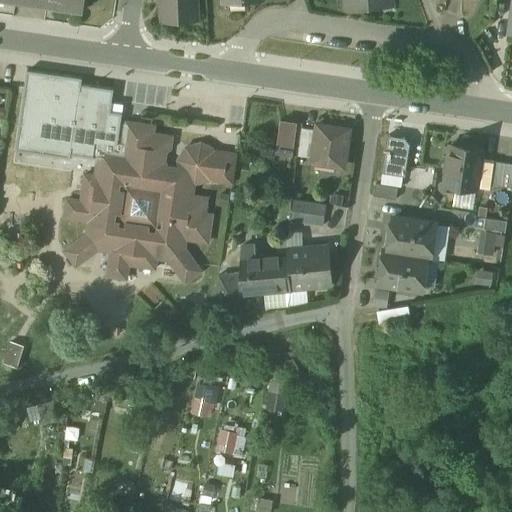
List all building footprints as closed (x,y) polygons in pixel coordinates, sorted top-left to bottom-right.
[(32,0),(32,3),(83,11),(85,0),(32,0)] [(194,0),(160,0),(162,18),(176,17),(180,21),(196,20),(194,0)] [(72,154),(98,158),(105,160),(107,151),(121,153),(126,125),(118,123),(120,112),(110,110),(113,90),(80,85),(81,79),(27,70),(14,152),(71,161),(72,154)] [(272,151),(296,153),(299,119),(275,117),(272,151)] [(154,126),(127,121),(126,125),(121,153),(107,151),(105,160),(98,158),(95,177),(85,175),(81,201),(66,199),(63,218),(88,222),(85,240),(80,239),(64,251),(75,267),(92,254),(92,249),(110,252),(107,277),(126,279),(128,265),(155,269),(156,258),(174,261),(173,267),(185,283),(201,271),(189,255),(183,254),(186,240),(208,243),(212,215),(204,214),(206,198),(192,196),(194,184),(210,180),(232,183),(237,154),(214,151),(201,143),(185,147),(177,160),(176,167),(167,166),(164,161),(165,152),(170,149),(172,136),(153,134),(154,126)] [(348,130),(316,125),(316,130),(312,157),(312,162),(343,166),(348,130)] [(301,128),(298,155),(312,157),(316,130),(301,128)] [(465,147),(450,145),(443,189),(460,192),(461,186),(477,188),(482,150),(478,149),(479,145),(465,143),(465,147)] [(401,163),(379,160),(375,184),(398,187),(401,163)] [(511,163),(493,161),(490,183),(511,186),(511,163)] [(398,187),(375,184),(373,195),(396,198),(398,187)] [(304,200),(293,199),(291,210),(302,212),(304,200)] [(326,204),(304,200),(302,212),(316,214),(324,215),(326,204)] [(324,215),(316,214),(314,224),(323,225),(324,215)] [(431,257),(436,223),(392,217),(388,249),(384,249),(384,250),(431,257)] [(507,220),(485,217),(484,228),(505,232),(507,220)] [(495,232),(480,229),(476,256),(491,258),(495,232)] [(328,244),(287,248),(287,253),(291,289),(292,288),(292,289),(332,285),(328,244)] [(264,255),(255,256),(254,245),(241,246),(240,273),(239,294),(240,294),(264,291),(264,255)] [(431,257),(384,250),(378,283),(422,290),(427,257),(431,257)] [(287,253),(264,255),(264,291),(291,289),(287,253)] [(240,273),(224,274),(220,300),(237,298),(240,296),(240,294),(239,294),(240,273)] [(219,275),(215,300),(220,300),(224,274),(219,275)] [(408,304),(376,310),(378,323),(410,318),(408,304)] [(190,393),(189,412),(208,414),(210,386),(201,385),(201,393),(190,393)] [(215,446),(240,451),(244,432),(219,427),(215,446)]
